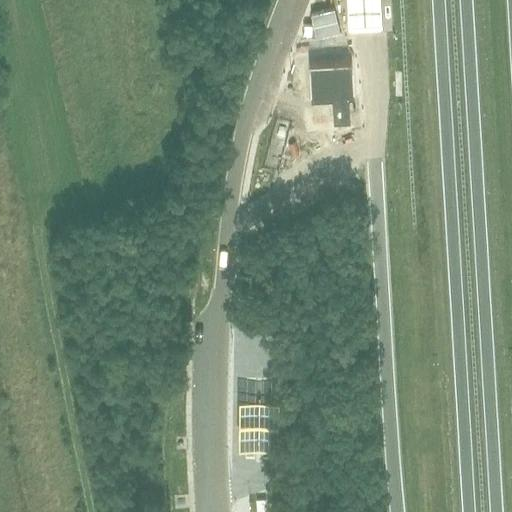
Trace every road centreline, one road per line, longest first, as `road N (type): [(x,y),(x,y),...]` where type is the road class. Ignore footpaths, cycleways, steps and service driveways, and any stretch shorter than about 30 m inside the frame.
road 1 (trunk): [(496,511),(466,0)]
road 2 (trunk): [(439,0),(468,511)]
